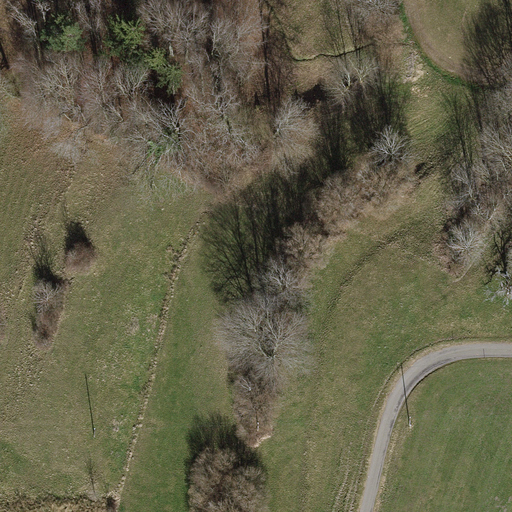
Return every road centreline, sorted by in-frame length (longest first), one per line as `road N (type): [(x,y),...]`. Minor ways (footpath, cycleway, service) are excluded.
road 1 (unclassified): [(511,353),(468,351),(433,363),(403,386),(365,511)]
road 2 (track): [(511,66),(477,78),(435,66),(416,41),(410,0)]
